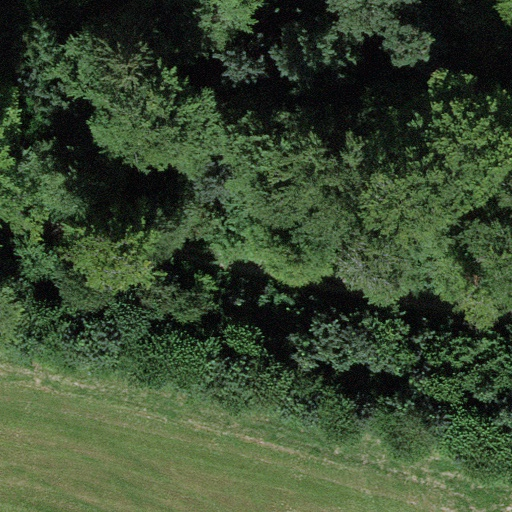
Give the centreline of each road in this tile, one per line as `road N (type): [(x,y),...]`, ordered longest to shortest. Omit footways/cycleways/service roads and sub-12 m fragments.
road 1 (track): [(511,301),(0,228)]
road 2 (track): [(345,0),(511,105)]
